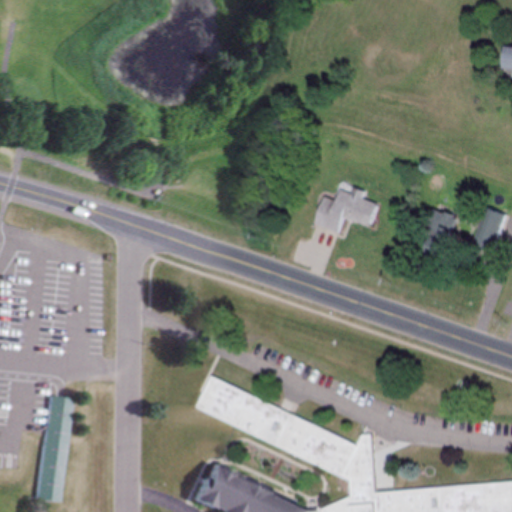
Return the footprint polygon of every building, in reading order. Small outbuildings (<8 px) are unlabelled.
[(511,78),(511,44),(498,43),(496,69),(508,71),(507,78),(511,78)] [(363,191),(340,183),(333,201),(321,196),(310,224),(338,234),(343,219),(369,228),(378,205),(360,199),(363,191)] [(442,263),(454,215),(428,209),(416,257),(442,263)] [(208,376),(272,407),(278,395),(295,403),(290,413),(353,444),(358,434),(367,433),(371,492),(511,483),(511,499),(511,511),(210,511),(186,500),(205,460),(303,509),(351,495),(346,479),(194,405),(208,376)] [(47,395),(60,396),(70,397),(59,503),(36,501),(47,395)]
